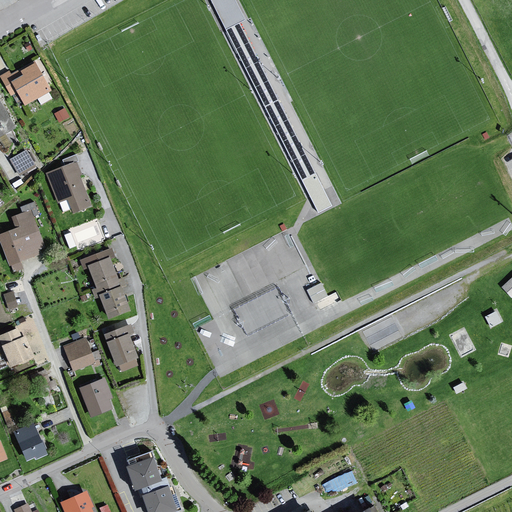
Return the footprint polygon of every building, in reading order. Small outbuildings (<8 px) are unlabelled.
[(211,0),(225,27),(245,17),(237,0),(211,0)] [(34,63),(10,75),(9,72),(1,79),(12,98),(17,95),(25,107),(51,93),(34,63)] [(0,103),(0,137),(14,131),(0,103)] [(27,153),(9,162),(19,178),(30,173),(35,168),(27,153)] [(77,164),(45,176),(57,205),(67,201),(73,215),(92,209),(77,164)] [(31,215),(11,220),(15,232),(0,237),(0,240),(13,276),(24,273),(22,264),(41,257),(40,252),(46,251),(31,215)] [(110,250),(80,262),(83,270),(87,269),(105,321),(128,313),(112,265),(116,259),(110,250)] [(511,295),(511,294),(511,274),(502,284),(511,295)] [(307,287),(313,300),(328,293),(322,280),(307,287)] [(129,327),(103,337),(116,369),(119,369),(120,373),(139,367),(129,339),(135,337),(129,327)] [(17,330),(0,337),(0,348),(10,370),(35,362),(25,339),(22,340),(17,330)] [(86,339),(63,348),(72,372),(104,366),(86,339)] [(105,380),(78,389),(89,418),(114,413),(111,402),(114,399),(105,380)] [(34,425),(12,433),(25,464),(48,457),(34,425)] [(0,464),(8,461),(0,443),(0,464)] [(171,511),(177,510),(165,479),(161,481),(153,459),(129,467),(137,489),(140,488),(149,511),(171,511)] [(322,481),(327,493),(357,480),(352,468),(322,481)] [(93,511),(86,492),(59,504),(62,511),(93,511)]
